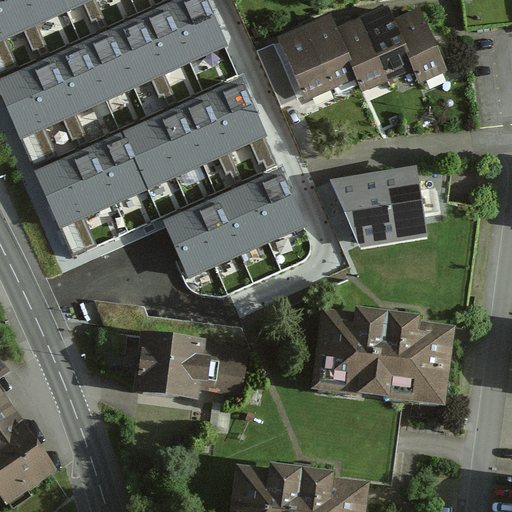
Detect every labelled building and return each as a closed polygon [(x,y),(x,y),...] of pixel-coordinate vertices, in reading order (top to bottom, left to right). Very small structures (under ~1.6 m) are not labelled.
[(0,0),(0,42),(92,0),(0,0)] [(206,0),(176,0),(0,79),(0,91),(21,139),(227,45),(206,0)] [(391,12),(341,36),(359,75),(365,88),(416,65),(398,27),(391,12)] [(424,15),(398,27),(416,65),(425,85),(451,73),(424,15)] [(334,21),(285,44),(310,98),(359,75),(341,36),(334,21)] [(241,78),(35,172),(61,228),(267,135),(241,78)] [(330,180),(361,248),(428,237),(416,166),(330,180)] [(279,171),(164,223),(190,280),(305,228),(279,171)] [(466,333),(337,318),(328,393),(457,408),(466,333)] [(213,345),(148,338),(141,398),(204,405),(205,394),(245,398),(249,357),(212,353),(213,345)] [(0,394),(0,486),(14,505),(59,470),(0,394)] [(372,511),(375,489),(246,474),(241,511),(372,511)]
